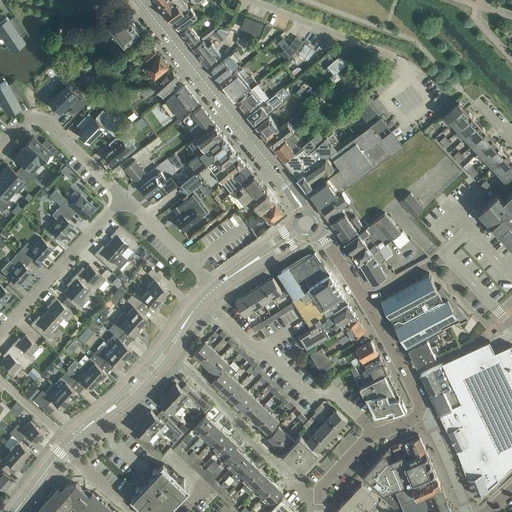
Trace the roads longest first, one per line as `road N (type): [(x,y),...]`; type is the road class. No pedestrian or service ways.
road 1 (tertiary): [(300,212),(139,0)]
road 2 (residential): [(415,115),(431,102),(396,57),(251,0)]
road 3 (residential): [(371,435),(334,395),(308,392),(203,299)]
road 4 (residential): [(419,412),(376,318),(316,230)]
road 5 (residential): [(124,198),(0,335)]
road 6 (residential): [(124,198),(43,117),(26,118),(0,145)]
road 7 (residential): [(215,288),(124,198)]
road 8 (tertiary): [(99,416),(143,389),(180,330)]
